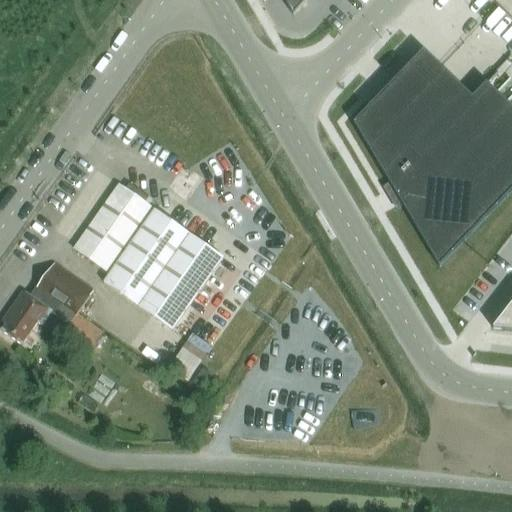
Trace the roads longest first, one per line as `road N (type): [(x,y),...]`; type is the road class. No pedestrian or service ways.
road 1 (unclassified): [(279,110),(433,367),(464,389),(511,394)]
road 2 (unclassified): [(0,233),(175,0)]
road 3 (unknown): [(113,153),(249,249),(203,331)]
road 4 (unclassified): [(396,0),(318,87),(279,110)]
road 5 (unclassified): [(211,0),(279,110)]
